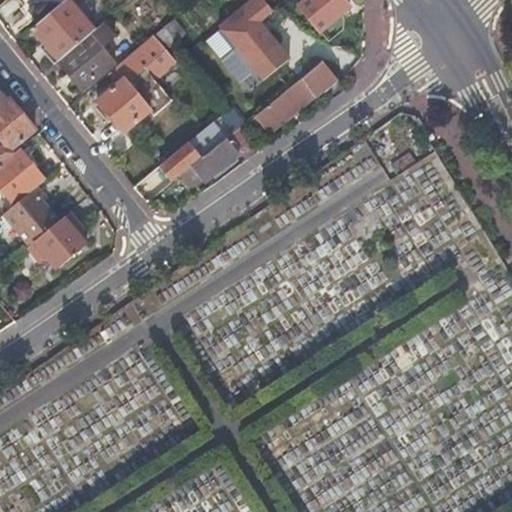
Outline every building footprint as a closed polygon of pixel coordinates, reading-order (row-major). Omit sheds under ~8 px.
[(32,0),(36,3),(28,10),(38,22),(64,0),(32,0)] [(95,29),(69,0),(64,0),(38,22),(30,29),(58,61),(95,29)] [(250,0),(219,26),(265,80),(291,58),(260,22),(274,10),(265,0),(250,0)] [(307,12),(321,0),(303,0),(300,3),(307,12)] [(321,0),(307,12),(330,39),(345,26),(344,17),(341,13),(349,4),(345,0),(321,0)] [(157,33),(167,45),(184,31),(174,19),(157,33)] [(57,62),(82,91),(115,62),(101,47),(114,36),(103,22),(95,29),(58,61),(57,62)] [(174,62),(151,36),(112,69),(121,79),(96,101),(99,105),(95,108),(108,123),(111,119),(123,133),(149,111),(153,116),(171,100),(154,79),(174,62)] [(257,115),(271,132),(324,88),(327,92),(341,82),(324,60),(257,115)] [(244,96),(219,117),(226,127),(252,106),(244,96)] [(0,162),(12,153),(9,148),(18,140),(19,142),(21,140),(20,139),(33,128),(9,99),(6,101),(0,106),(0,139),(3,143),(0,145),(0,162)] [(177,180),(215,149),(208,142),(226,127),(219,117),(155,170),(169,187),(177,180)] [(234,156),(240,165),(256,154),(237,131),(215,149),(177,180),(187,193),(209,174),(211,176),(234,156)] [(0,187),(13,204),(36,185),(43,180),(17,148),(12,153),(0,162),(0,187)] [(28,244),(58,220),(37,194),(41,191),(36,185),(13,204),(3,213),(28,244)] [(44,256),(54,268),(85,243),(74,229),(79,224),(69,211),(58,220),(28,244),(26,246),(39,261),(44,256)]
